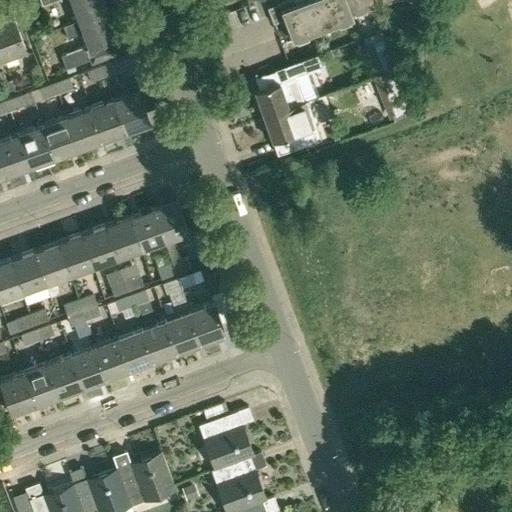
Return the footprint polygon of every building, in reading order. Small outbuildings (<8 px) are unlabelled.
[(106,9),(102,0),(72,0),(79,19),(106,9)] [(284,0),(266,7),(272,22),(283,18),(291,40),(352,17),(350,12),(383,0),(284,0)] [(109,37),(115,35),(106,9),(79,19),(62,25),(67,38),(84,32),(89,44),(85,45),(60,54),(65,68),(89,59),(91,63),(115,54),(109,37)] [(13,13),(0,17),(0,56),(25,48),(13,13)] [(370,58),(389,51),(383,38),(365,45),(370,58)] [(278,82),(255,90),(263,114),(289,105),(302,101),(293,76),(321,66),(316,53),(274,69),(278,82)] [(117,59),(102,65),(105,75),(120,69),(117,59)] [(105,75),(102,65),(87,70),(91,80),(105,75)] [(403,116),(412,112),(394,68),(376,75),(392,116),(402,112),(403,116)] [(70,76),(54,81),(58,92),(74,86),(70,76)] [(3,81),(6,90),(14,88),(11,78),(3,81)] [(146,110),(155,107),(145,79),(125,87),(127,92),(114,97),(126,130),(150,122),(146,110)] [(43,97),(58,92),(54,81),(40,87),(43,97)] [(26,103),(22,93),(7,99),(10,109),(26,103)] [(126,130),(114,97),(90,106),(102,139),(126,130)] [(0,112),(10,109),(7,99),(0,101),(0,112)] [(302,101),(289,105),(263,114),(272,140),(292,133),(297,146),(317,139),(313,126),(307,128),(302,115),(311,112),(307,99),(302,101)] [(102,139),(90,106),(66,114),(78,147),(102,139)] [(66,114),(42,123),(54,156),(78,147),(66,114)] [(42,123),(18,131),(30,164),(33,163),(34,166),(37,167),(45,164),(47,162),(46,159),(54,156),(42,123)] [(30,164),(18,131),(0,138),(0,152),(7,173),(30,164)] [(180,206),(177,198),(153,206),(165,240),(169,253),(179,250),(174,236),(188,231),(190,239),(201,235),(190,203),(180,206)] [(165,240),(153,206),(129,215),(141,248),(165,240)] [(129,215),(111,221),(105,224),(117,257),(141,248),(129,215)] [(117,257),(105,224),(82,232),(93,265),(117,257)] [(82,232),(58,240),(70,274),(93,265),(82,232)] [(70,274),(58,240),(34,249),(46,282),(45,283),(49,295),(59,292),(54,279),(70,274)] [(46,282),(34,249),(11,257),(22,291),(45,283),(46,282)] [(172,260),(176,272),(190,267),(186,255),(172,260)] [(0,298),(22,291),(11,257),(0,261),(0,298)] [(176,272),(172,260),(156,266),(160,278),(176,272)] [(191,270),(177,275),(182,287),(196,282),(191,270)] [(139,272),(125,277),(129,289),(143,284),(139,272)] [(177,275),(177,276),(162,282),(166,292),(168,291),(176,313),(166,317),(178,350),(201,341),(189,308),(181,287),(182,287),(177,275)] [(125,277),(111,282),(109,283),(113,295),(129,289),(125,277)] [(130,292),(135,304),(149,299),(144,287),(130,292)] [(231,317),(221,290),(211,294),(213,299),(189,308),(201,341),(225,332),(221,321),(231,317)] [(92,292),(78,297),(82,308),(96,303),(92,292)] [(135,304),(130,292),(114,298),(119,310),(135,304)] [(82,308),(78,297),(62,303),(66,314),(82,308)] [(101,314),(96,303),(82,308),(86,319),(101,314)] [(30,312),(34,324),(48,319),(44,307),(30,312)] [(86,319),(82,308),(66,314),(70,325),(86,319)] [(34,324),(30,312),(14,318),(18,330),(34,324)] [(166,317),(142,326),(154,358),(178,350),(166,317)] [(49,322),(35,327),(39,338),(53,333),(49,322)] [(73,330),(78,346),(92,342),(87,326),(73,330)] [(142,326),(118,334),(130,367),(154,358),(142,326)] [(39,338),(35,327),(20,332),(24,344),(39,338)] [(118,334),(95,343),(107,376),(130,367),(118,334)] [(95,343),(71,352),(83,385),(107,376),(95,343)] [(71,352),(47,361),(59,393),(83,385),(71,352)] [(59,393),(47,361),(24,369),(35,402),(59,393)] [(35,402),(24,369),(0,378),(0,382),(10,411),(35,402)] [(223,400),(202,409),(207,420),(198,423),(207,446),(214,467),(221,465),(251,454),(240,423),(253,419),(248,405),(228,412),(223,400)] [(117,465),(118,467),(129,499),(131,504),(175,488),(162,451),(131,462),(127,449),(113,454),(117,465)] [(221,465),(214,467),(211,468),(219,491),(227,511),(264,498),(253,468),(265,464),(260,450),(251,454),(221,465)] [(69,470),(74,483),(84,511),(108,511),(131,504),(129,499),(118,467),(88,478),(83,465),(69,470)] [(84,511),(74,483),(44,494),(39,481),(25,486),(34,511),(84,511)] [(264,498),(227,511),(225,511),(268,511),(279,508),(274,495),(264,498)]
